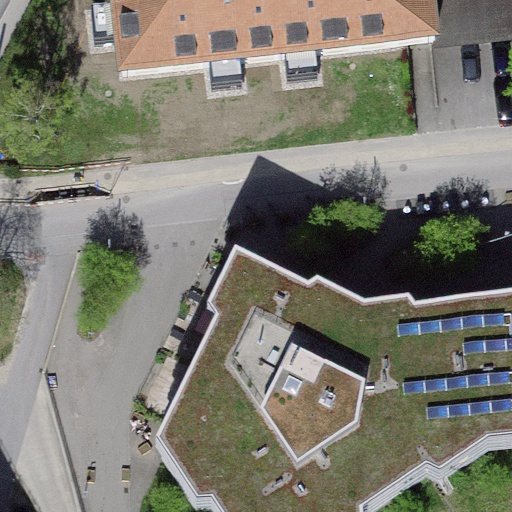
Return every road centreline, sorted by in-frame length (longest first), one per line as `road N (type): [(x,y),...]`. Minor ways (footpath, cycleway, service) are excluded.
road 1 (residential): [(192,189),(110,410),(110,511)]
road 2 (residential): [(511,154),(192,189)]
road 3 (residential): [(192,189),(0,209)]
